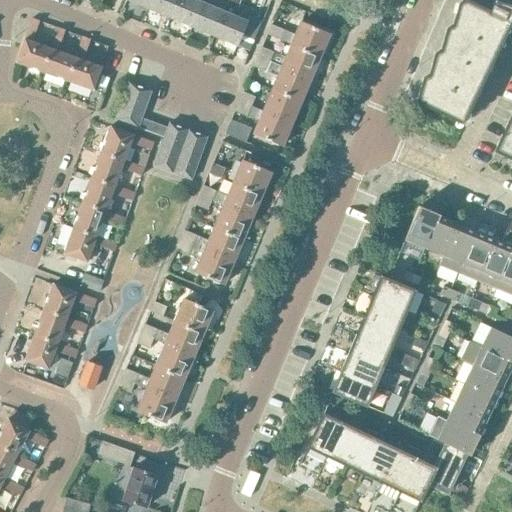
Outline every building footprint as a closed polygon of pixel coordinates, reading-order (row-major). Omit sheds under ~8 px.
[(128,0),(149,8),(152,0),(128,0)] [(178,0),(152,0),(149,8),(171,18),(178,0)] [(193,27),(203,2),(197,0),(178,0),(171,18),(193,27)] [(219,0),(216,8),(203,2),(193,27),(215,36),(229,0),(219,0)] [(229,0),(215,36),(237,46),(249,51),(262,21),(250,16),(247,21),(234,15),(238,7),(240,0),(229,0)] [(511,6),(495,2),(491,12),(465,0),(465,1),(459,4),(453,26),(447,29),(441,51),(435,54),(429,76),(423,78),(417,102),(457,121),(505,20),(509,22),(511,20),(511,6)] [(32,18),(27,32),(35,34),(40,21),(32,18)] [(292,45),(319,57),(329,33),(301,22),(296,35),(284,31),(271,25),(267,35),(292,45)] [(65,30),(58,27),(53,41),(60,44),(65,30)] [(91,39),(84,37),(78,50),(86,53),(91,39)] [(42,71),(51,48),(25,39),(17,62),(42,71)] [(319,57),(292,45),(286,58),(275,53),(262,48),(258,57),(282,67),(310,79),(319,57)] [(76,57),(51,48),(42,71),(68,80),(76,57)] [(101,67),(76,57),(68,80),(93,90),(101,67)] [(282,67),(258,57),(254,66),(267,72),(278,76),(273,90),(301,101),(310,79),(282,67)] [(116,120),(152,132),(155,123),(141,118),(151,90),(129,82),(116,120)] [(263,112),(291,124),(301,101),(273,90),(263,112)] [(239,102),(252,107),(256,98),(243,93),(239,102)] [(282,146),(291,124),(263,112),(252,107),(239,102),(235,111),(259,121),(254,135),(282,146)] [(511,158),(511,118),(493,157),(498,159),(506,156),(511,158)] [(252,128),(244,125),(232,120),(226,133),(238,139),(246,142),(252,128)] [(173,173),(189,130),(170,123),(168,128),(155,123),(152,132),(165,137),(155,166),(173,173)] [(100,152),(124,160),(133,135),(110,126),(100,152)] [(207,137),(189,130),(173,173),(192,180),(207,137)] [(153,142),(140,137),(137,145),(151,150),(153,142)] [(100,152),(91,177),(114,186),(124,160),(100,152)] [(234,180),(263,192),(271,172),(243,160),(234,180)] [(141,175),(144,167),(130,162),(127,170),(141,175)] [(213,164),(209,173),(221,178),(225,169),(213,164)] [(114,186),(91,177),(82,202),(105,211),(112,194),(119,196),(132,201),(135,193),(122,188),(114,186)] [(254,212),(263,192),(234,180),(228,197),(226,200),(254,212)] [(218,220),(246,232),(254,212),(226,200),(228,197),(216,192),(204,187),(200,196),(212,201),(224,205),(218,220)] [(212,201),(200,196),(196,205),(208,211),(212,201)] [(105,211),(82,202),(73,228),(96,236),(105,211)] [(425,248),(439,215),(419,206),(405,240),(425,248)] [(110,221),(123,226),(126,219),(112,214),(110,221)] [(444,256),(458,223),(439,215),(425,248),(444,256)] [(246,232),(218,220),(209,240),(237,252),(246,232)] [(458,223),(444,256),(463,264),(476,230),(458,223)] [(87,262),(96,236),(73,228),(64,253),(87,262)] [(458,274),(477,282),(495,238),(476,230),(463,264),(458,274)] [(229,272),(237,252),(209,240),(209,241),(185,232),(177,250),(229,272)] [(511,245),(495,238),(477,282),(496,290),(511,251),(511,245)] [(100,246),(114,251),(116,244),(103,239),(100,246)] [(511,251),(496,290),(511,296),(511,251)] [(403,279),(411,282),(414,274),(406,271),(403,279)] [(85,273),(81,286),(99,292),(104,280),(85,273)] [(414,274),(411,282),(418,286),(422,277),(414,274)] [(373,297),(406,311),(414,291),(381,277),(373,297)] [(44,309),(67,317),(76,292),(53,284),(44,309)] [(440,295),(448,298),(452,290),(444,286),(440,295)] [(452,290),(448,298),(456,301),(459,293),(452,290)] [(94,307),(97,299),(82,294),(80,302),(94,307)] [(406,311),(373,297),(365,316),(398,330),(406,311)] [(175,322),(203,334),(213,311),(184,299),(175,322)] [(436,300),(431,311),(440,315),(445,304),(436,300)] [(155,302),(151,312),(163,317),(167,307),(155,302)] [(478,310),(486,314),(489,306),(481,302),(478,310)] [(489,306),(486,314),(494,317),(497,309),(489,306)] [(44,309),(34,335),(58,343),(58,342),(67,317),(44,309)] [(398,330),(365,316),(357,334),(390,348),(398,330)] [(85,332),(87,325),(73,320),(70,327),(85,332)] [(446,320),(442,328),(450,331),(453,324),(446,320)] [(166,343),(165,344),(194,356),(203,334),(175,322),(170,334),(146,324),(141,334),(154,339),(166,343)] [(450,331),(442,328),(438,335),(446,339),(450,331)] [(482,347),(511,361),(511,337),(492,328),(482,347)] [(150,349),(154,339),(141,334),(138,343),(150,349)] [(349,353),(383,367),(390,348),(357,334),(349,353)] [(58,343),(34,335),(25,360),(48,369),(55,350),(62,353),(75,358),(78,350),(65,345),(58,342),(58,343)] [(415,337),(411,345),(423,350),(427,341),(415,337)] [(511,368),(511,361),(482,347),(469,341),(460,359),(473,366),(506,381),(511,368)] [(194,356),(165,344),(156,368),(184,379),(194,356)] [(375,386),(383,367),(349,353),(342,372),(375,386)] [(415,370),(419,360),(403,353),(399,363),(415,370)] [(60,357),(55,373),(67,377),(73,362),(60,357)] [(428,357),(424,365),(432,368),(436,361),(428,357)] [(87,362),(79,383),(93,388),(101,367),(87,362)] [(432,368),(424,365),(421,372),(428,376),(432,368)] [(465,384),(497,399),(506,381),(473,366),(465,384)] [(184,379),(156,368),(151,379),(139,375),(127,369),(122,379),(135,384),(135,383),(147,389),(146,389),(175,401),(184,379)] [(366,406),(375,386),(342,372),(333,392),(366,406)] [(131,393),(135,384),(122,379),(119,388),(131,393)] [(465,384),(456,402),(488,418),(497,399),(465,384)] [(165,423),(175,401),(146,389),(137,412),(165,423)] [(392,393),(383,412),(392,417),(401,397),(392,393)] [(410,394),(407,401),(415,405),(418,397),(410,394)] [(415,405),(407,401),(403,409),(411,413),(415,405)] [(447,421),(480,436),(488,418),(456,402),(447,421)] [(8,419),(0,434),(0,445),(17,454),(26,437),(45,448),(49,441),(28,430),(33,420),(15,410),(10,420),(8,419)] [(327,456),(343,424),(323,414),(308,447),(327,456)] [(438,440),(446,444),(446,443),(467,453),(466,454),(470,456),(480,436),(447,421),(438,440)] [(327,456),(346,465),(361,432),(343,424),(327,456)] [(364,474),(380,441),(361,432),(346,465),(364,474)] [(412,434),(407,444),(420,450),(424,440),(412,434)] [(135,452),(104,441),(98,454),(130,465),(135,452)] [(383,483),(398,450),(380,441),(364,474),(383,483)] [(428,483),(429,484),(448,493),(466,454),(467,453),(446,443),(446,444),(434,467),(435,468),(428,483)] [(0,445),(0,475),(4,478),(13,462),(33,472),(37,465),(17,454),(0,445)] [(398,450),(383,483),(401,491),(417,459),(398,450)] [(421,501),(429,484),(428,483),(435,468),(434,467),(417,459),(401,491),(421,501)] [(153,496),(151,495),(157,475),(134,467),(124,500),(147,507),(148,504),(150,504),(153,496)] [(0,475),(0,486),(0,485),(21,496),(24,489),(4,478),(0,475)] [(461,485),(456,495),(463,498),(467,488),(461,485)] [(65,509),(73,511),(88,511),(90,504),(68,498),(65,509)]
